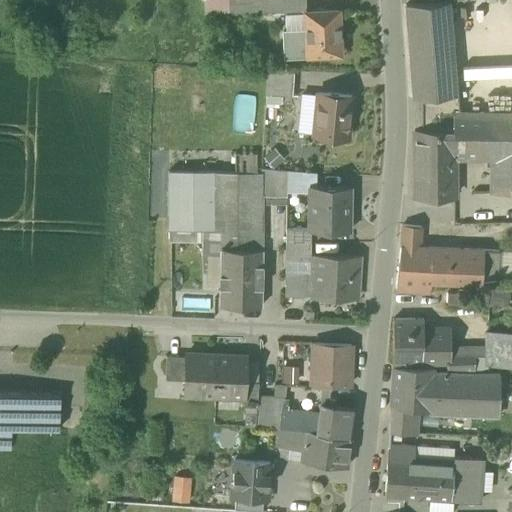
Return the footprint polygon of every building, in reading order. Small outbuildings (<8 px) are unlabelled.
[(202,0),(203,14),(260,11),(259,0),(202,0)] [(284,13),(303,12),(303,11),(305,11),(304,0),(259,0),(260,11),(283,10),(283,13),(284,13)] [(405,4),(413,99),(415,99),(455,95),(455,91),(448,1),(407,4),(405,4)] [(337,10),(305,11),(303,11),(303,12),(304,30),(305,55),(339,54),(337,10)] [(303,12),(284,13),(284,30),(304,30),(303,12)] [(283,57),(305,55),(304,30),(284,30),(282,30),(283,57)] [(265,93),(292,95),(294,71),(267,69),(265,93)] [(313,133),(345,136),(347,113),(349,113),(351,94),(317,91),(317,93),(313,132),(313,133)] [(415,129),(452,129),(452,114),(459,114),(458,91),(455,91),(455,95),(415,99),(415,129)] [(296,130),(313,132),(317,93),(300,92),(296,130)] [(509,194),(510,186),(511,129),(511,114),(459,114),(452,114),(452,129),(454,129),(454,157),(491,158),(490,193),(509,194)] [(414,195),(454,196),(454,157),(454,129),(452,129),(415,129),(414,129),(414,195)] [(262,157),(272,168),(284,158),(274,146),(262,157)] [(256,153),(234,153),(233,172),(256,173),(256,153)] [(260,196),(285,197),(286,169),(272,168),(260,168),(260,173),(260,196)] [(285,197),(310,197),(310,185),(330,185),(330,172),(286,169),(285,197)] [(188,227),(191,227),(191,172),(166,171),(165,240),(188,240),(188,227)] [(260,196),(260,173),(256,173),(233,172),(191,172),(191,227),(220,228),(260,228),(260,196)] [(309,229),(348,229),(349,186),(330,185),(310,185),(310,197),(309,229)] [(429,280),(446,281),(449,248),(419,246),(421,227),(402,225),(396,288),(428,291),(429,280)] [(201,241),(220,241),(220,228),(191,227),(188,227),(188,240),(201,241)] [(260,228),(220,228),(220,241),(220,248),(259,249),(260,228)] [(285,229),(285,242),(309,242),(309,229),(285,229)] [(201,254),(208,254),(208,247),(220,248),(220,241),(201,241),(201,254)] [(310,242),(309,242),(285,242),(285,259),(311,260),(311,253),(310,253),(310,242)] [(218,304),(258,305),(259,249),(220,248),(208,247),(208,254),(207,274),(219,274),(219,286),(218,304)] [(482,250),(449,248),(446,281),(478,282),(482,250)] [(482,250),(478,282),(496,280),(497,276),(498,251),(482,250)] [(511,251),(498,251),(497,276),(511,276),(511,251)] [(310,295),(357,296),(358,254),(311,253),(311,260),(311,270),(310,295)] [(285,259),(285,270),(311,270),(311,260),(285,259)] [(310,295),(311,270),(285,270),(284,295),(310,295)] [(219,274),(207,274),(207,285),(219,286),(219,274)] [(446,305),(470,306),(470,294),(446,293),(446,305)] [(392,363),(421,362),(422,328),(422,318),(394,317),(392,363)] [(448,328),(422,328),(421,362),(446,362),(447,363),(447,341),(448,341),(448,328)] [(487,346),(487,365),(511,364),(511,331),(486,332),(487,346)] [(457,342),(448,341),(447,341),(447,363),(446,362),(446,369),(473,369),(487,365),(487,346),(456,346),(457,342)] [(329,383),(348,384),(350,344),(312,342),(311,358),(309,358),(309,367),(311,367),(310,383),(311,383),(321,383),(329,383)] [(184,394),(214,395),(215,353),(185,352),(185,355),(184,379),(184,394)] [(245,354),(215,353),(214,395),(243,396),(244,396),(245,380),(245,359),(245,354)] [(165,379),(184,379),(185,355),(165,355),(165,379)] [(245,380),(258,381),(258,360),(245,359),(245,380)] [(298,364),(282,364),(281,381),(298,382),(298,364)] [(394,367),(391,405),(415,408),(429,410),(429,409),(433,367),(394,367)] [(429,409),(466,413),(470,372),(440,373),(437,367),(433,367),(429,409)] [(488,372),(470,372),(466,413),(472,416),(499,413),(501,367),(488,367),(488,372)] [(243,406),(256,406),(256,395),(258,381),(245,380),(244,396),(243,396),(243,406)] [(321,387),(321,403),(333,405),(334,399),(327,397),(327,388),(329,388),(329,383),(321,383),(321,387)] [(273,385),(273,396),(283,397),(284,385),(273,385)] [(0,444),(8,445),(9,427),(57,429),(59,393),(0,390),(0,444)] [(282,408),(283,397),(273,396),(256,395),(256,406),(255,426),(273,427),(280,427),(281,408),(282,408)] [(280,427),(304,430),(350,437),(354,408),(333,405),(321,403),(319,403),(318,413),(282,408),(281,408),(280,427)] [(415,425),(415,408),(391,405),(389,423),(415,425)] [(285,459),(299,461),(300,456),(300,451),(304,430),(280,427),(273,427),(270,445),(287,447),(285,459)] [(346,466),(350,437),(304,430),(300,451),(300,456),(299,461),(346,466)] [(414,444),(387,442),(384,495),(428,498),(450,499),(452,463),(413,460),(414,444)] [(413,460),(452,463),(453,455),(453,447),(414,444),(413,460)] [(480,457),(453,455),(452,463),(450,499),(452,499),(477,501),(478,489),(479,470),(480,457)] [(262,500),(266,500),(269,462),(234,460),(231,498),(235,498),(262,500)] [(479,470),(478,489),(490,490),(492,471),(479,470)] [(173,476),(171,501),(189,503),(191,477),(173,476)] [(262,500),(235,498),(234,509),(262,511),(262,500)] [(450,499),(428,498),(428,510),(452,511),(452,499),(450,499)]
